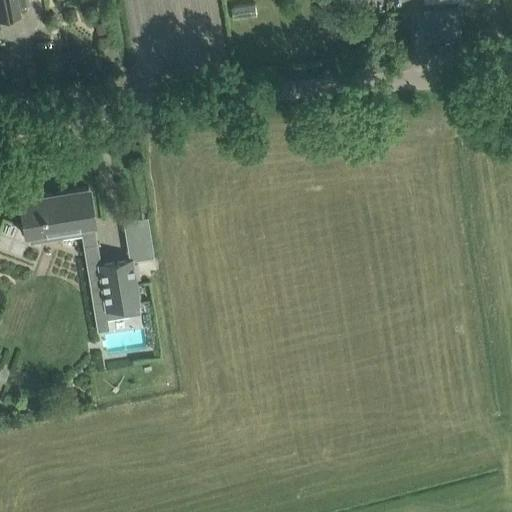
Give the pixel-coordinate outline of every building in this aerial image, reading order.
[(0,0),(0,14),(19,12),(16,0),(0,0)] [(425,0),(427,36),(460,34),(459,2),(465,2),(465,0),(425,0)] [(97,242),(88,186),(19,198),(25,235),(45,232),(46,237),(63,234),(62,229),(81,226),(83,244),(97,242)] [(1,221),(18,221),(17,208),(1,208),(1,221)] [(106,307),(139,302),(132,258),(98,264),(106,307)]
